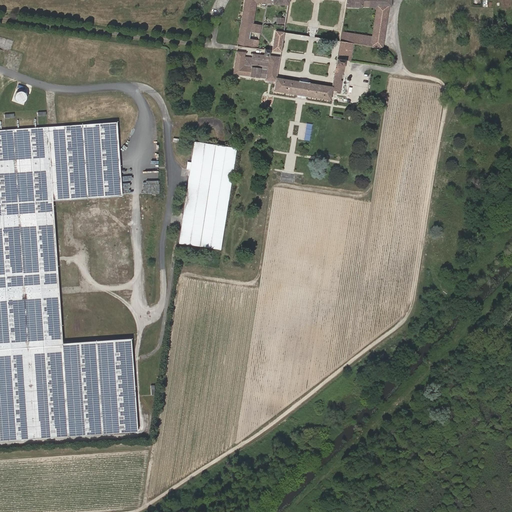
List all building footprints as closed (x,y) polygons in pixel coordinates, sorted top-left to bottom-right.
[(304,82),(276,78),(279,58),(268,56),(269,52),(269,51),(265,50),(264,52),(264,56),(252,54),(251,60),(244,59),(244,53),(237,52),(233,73),(270,78),(275,79),(274,91),(302,95),(330,99),(331,91),(339,92),(342,79),(340,79),(341,74),(343,74),(345,59),(349,60),(352,43),(371,46),(372,42),(382,44),(388,8),(390,7),(390,0),(346,0),(345,6),(376,7),(371,36),(342,33),(341,41),(340,41),(336,63),(332,87),(304,82)] [(288,0),(245,0),(238,45),(258,47),(261,25),(254,24),(257,2),(273,2),(273,4),(287,5),(288,0)] [(282,33),(275,32),(272,49),(279,50),(282,33)] [(43,127),(0,130),(0,438),(136,429),(129,339),(64,343),(61,344),(61,339),(58,296),(57,282),(53,224),(51,200),(58,199),(120,195),(115,122),(53,126),(43,127)] [(308,124),(304,140),(310,141),(313,125),(308,124)] [(234,148),(194,142),(180,242),(219,248),(234,148)]
